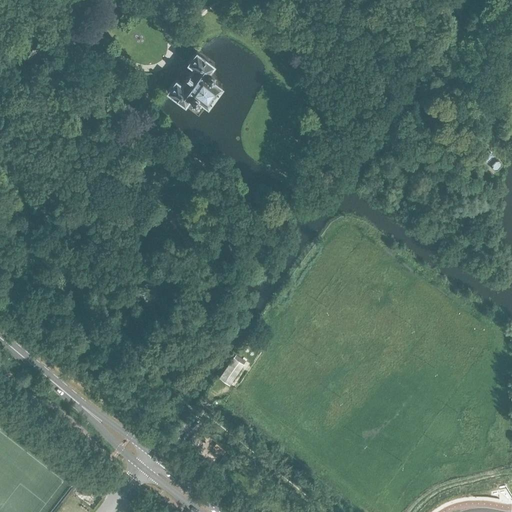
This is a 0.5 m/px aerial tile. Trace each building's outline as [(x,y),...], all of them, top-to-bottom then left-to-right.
[(20,50),(31,58),(45,39),(34,31),(20,50)] [(215,63),(198,51),(196,50),(188,62),(194,66),(182,82),(176,78),(167,89),(186,103),(190,97),(193,99),(196,99),(198,97),(208,105),(223,84),(213,77),(213,76),(214,74),(214,71),(211,69),(215,63)] [(17,55),(11,63),(17,67),(23,59),(17,55)] [(482,156),(494,167),(497,167),(500,164),(501,161),(488,150),(482,156)] [(234,357),(219,377),(229,384),(244,364),(246,361),(236,354),(234,357)]
